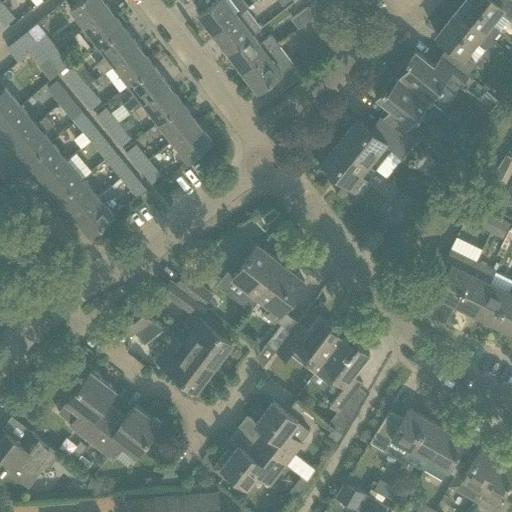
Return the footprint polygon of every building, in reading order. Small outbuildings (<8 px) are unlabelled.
[(85,27),(109,8),(103,0),(78,0),(70,7),(85,27)] [(243,0),(198,0),(205,9),(199,13),(214,33),(245,9),(245,8),(248,6),(243,0)] [(315,0),(291,19),(299,29),(323,10),(315,0)] [(511,0),(464,0),(457,10),(493,39),(500,30),(491,22),(501,10),(511,17),(511,16),(511,0)] [(3,2),(0,4),(0,19),(5,26),(15,16),(3,2)] [(109,8),(85,27),(100,45),(124,27),(109,8)] [(260,27),(245,9),(214,33),(228,52),(260,27)] [(493,39),(457,10),(437,35),(449,44),(442,54),(465,73),(476,60),(466,53),(476,41),(485,48),(493,39)] [(318,31),(336,54),(349,44),(331,21),(318,31)] [(124,27),(100,45),(107,55),(95,64),(103,74),(114,65),(139,46),(124,27)] [(260,27),(228,52),(243,71),(278,44),(271,34),(261,43),(253,33),(260,27)] [(26,49),(35,41),(26,31),(9,44),(9,50),(18,61),(29,52),(26,49)] [(47,56),(57,48),(44,34),(35,41),(47,56)] [(47,56),(35,41),(26,49),(29,52),(39,64),(47,56)] [(278,44),(243,71),(258,90),(268,83),(277,94),(302,74),(290,58),(278,44)] [(139,46),(114,65),(129,84),(154,65),(139,46)] [(69,63),(57,48),(47,56),(60,71),(69,63)] [(465,73),(442,54),(434,63),(415,48),(395,72),(430,100),(449,76),(461,86),(469,76),(465,73)] [(154,65),(129,84),(136,94),(123,104),(131,113),(144,102),(168,84),(154,65)] [(78,93),(88,85),(72,66),(62,75),(78,93)] [(430,100),(395,72),(375,96),(390,108),(382,118),(391,125),(415,144),(423,133),(411,123),(430,100)] [(60,104),(69,96),(57,81),(47,89),(60,104)] [(168,84),(144,102),(159,121),(182,103),(168,84)] [(101,100),(88,85),(78,93),(91,109),(101,100)] [(0,122),(20,106),(4,86),(0,89),(0,122)] [(82,111),(69,96),(60,104),(72,119),(82,111)] [(182,103),(159,121),(173,140),(197,121),(182,103)] [(20,106),(0,122),(0,128),(13,143),(36,124),(20,106)] [(108,130),(119,122),(106,106),(95,115),(108,130)] [(36,124),(13,143),(28,162),(51,142),(44,133),(53,125),(46,116),(36,124)] [(91,141),(100,133),(86,117),(77,125),(91,141)] [(415,144),(391,125),(380,138),(357,119),(340,141),(375,169),(392,148),(401,156),(412,143),(414,144),(415,144)] [(197,121),(173,140),(188,160),(212,141),(197,121)] [(119,122),(108,130),(121,146),(132,137),(119,122)] [(100,133),(91,141),(106,159),(115,151),(100,133)] [(375,169),(340,141),(323,162),(358,190),(375,169)] [(67,161),(51,142),(28,162),(44,181),(67,161)] [(148,159),(136,144),(127,152),(139,167),(148,159)] [(115,151),(106,159),(108,162),(114,169),(121,177),(130,169),(118,154),(115,151)] [(511,171),(511,158),(505,155),(494,178),(506,184),(511,171)] [(161,175),(148,159),(139,167),(151,182),(161,175)] [(83,179),(67,161),(44,181),(59,198),(83,179)] [(143,184),(130,169),(121,177),(136,195),(145,188),(143,184)] [(98,197),(83,179),(59,198),(75,216),(98,197)] [(511,186),(509,185),(502,200),(511,205),(511,186)] [(415,200),(404,192),(387,214),(398,222),(415,200)] [(98,197),(75,216),(81,223),(91,235),(114,215),(98,197)] [(488,211),(486,216),(480,226),(491,232),(499,216),(488,211)] [(509,221),(499,216),(491,232),(501,237),(509,221)] [(458,234),(452,246),(477,259),(483,247),(458,234)] [(250,305),(258,296),(282,264),(257,244),(233,276),(246,287),(239,296),(250,305)] [(455,304),(476,261),(450,248),(439,270),(445,273),(434,294),(455,304)] [(202,253),(198,259),(205,265),(207,266),(212,261),(202,253)] [(495,270),(476,261),(455,304),(473,313),(489,281),(495,270)] [(282,264),(258,296),(268,303),(261,312),(275,322),(276,320),(281,324),(266,343),(276,350),(298,322),(282,310),(304,281),(282,264)] [(211,293),(185,272),(176,283),(198,300),(203,304),(211,293)] [(198,300),(176,283),(171,279),(163,290),(189,311),(198,300)] [(489,281),(473,313),(494,323),(510,291),(489,281)] [(511,286),(510,291),(494,323),(511,332),(511,286)] [(139,304),(117,321),(129,337),(151,320),(139,304)] [(192,329),(182,341),(214,365),(232,342),(194,313),(185,324),(192,329)] [(307,329),(298,322),(276,350),(286,358),(295,346),(306,355),(303,358),(317,369),(342,337),(329,327),(331,324),(319,314),(307,329)] [(342,337),(317,369),(310,378),(323,389),(330,402),(337,409),(328,422),(343,434),(365,393),(358,387),(362,382),(353,375),(369,353),(357,344),(355,347),(342,337)] [(173,354),(166,349),(157,360),(196,389),(214,365),(182,341),(173,354)] [(66,402),(58,413),(71,423),(70,425),(91,441),(116,410),(106,402),(116,390),(91,370),(66,402)] [(257,421),(256,422),(266,430),(257,441),(286,463),(294,452),(301,442),(310,431),(297,422),(299,420),(289,413),(273,400),(257,421)] [(116,410),(91,441),(112,458),(114,456),(127,466),(136,456),(138,453),(160,424),(135,404),(125,417),(116,410)] [(409,407),(403,417),(390,409),(368,442),(403,463),(405,460),(430,419),(409,407)] [(430,419),(405,460),(423,470),(429,460),(447,429),(430,419)] [(49,466),(59,453),(29,429),(20,442),(6,432),(0,439),(0,464),(27,485),(45,463),(49,466)] [(447,429),(429,460),(455,475),(457,470),(462,463),(455,459),(466,440),(447,429)] [(228,450),(214,468),(224,476),(230,480),(234,483),(238,479),(247,487),(257,474),(270,484),(286,463),(257,441),(248,452),(239,445),(232,453),(228,450)] [(79,442),(68,457),(74,462),(85,446),(79,442)] [(457,470),(455,475),(449,485),(475,501),(499,459),(480,448),(465,474),(457,470)] [(81,455),(75,463),(85,471),(91,462),(81,455)] [(511,466),(499,459),(475,501),(495,511),(503,511),(510,501),(503,497),(511,481),(511,466)] [(307,480),(301,476),(286,494),(292,499),(307,480)] [(86,493),(109,491),(91,477),(86,493)] [(384,495),(390,485),(380,479),(374,489),(384,495)] [(344,480),(335,497),(357,509),(367,493),(344,480)] [(400,491),(390,485),(384,495),(394,501),(400,491)] [(218,511),(217,492),(122,500),(122,511),(218,511)]
